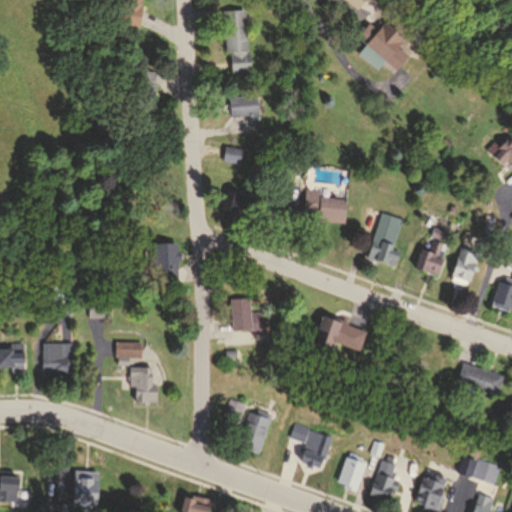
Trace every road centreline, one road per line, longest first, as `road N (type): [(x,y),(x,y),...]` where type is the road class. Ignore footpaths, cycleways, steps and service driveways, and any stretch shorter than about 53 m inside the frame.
road 1 (residential): [(204,460),(183,0)]
road 2 (residential): [(352,511),(69,411),(0,403)]
road 3 (residential): [(511,344),(197,234)]
